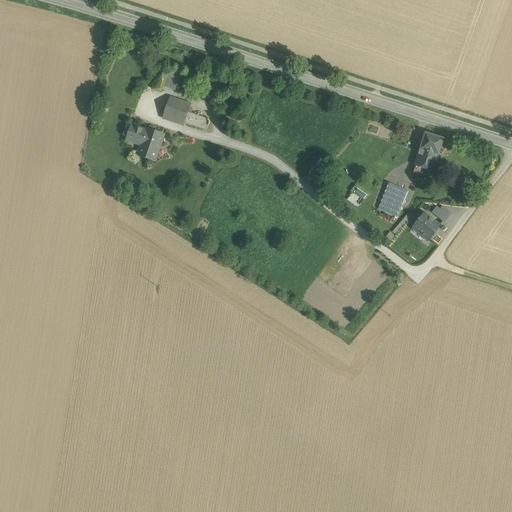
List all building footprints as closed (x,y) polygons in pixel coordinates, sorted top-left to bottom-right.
[(168,72),(159,69),(153,89),(161,92),(168,72)] [(178,76),(170,73),(166,86),(174,89),(178,76)] [(190,105),(170,98),(164,118),(183,125),(190,105)] [(164,135),(147,129),(146,131),(131,126),(128,137),(142,142),(138,155),(155,161),(164,135)] [(443,139),(426,134),(416,163),(433,168),(443,139)] [(414,168),(409,185),(417,187),(423,171),(414,168)] [(408,192),(388,184),(381,201),(401,210),(405,200),(408,192)] [(367,195),(357,188),(354,192),(364,199),(367,195)] [(401,210),(381,201),(378,209),(398,217),(401,210)] [(447,216),(437,208),(433,213),(443,222),(447,216)] [(424,214),(413,227),(429,239),(439,226),(424,214)]
